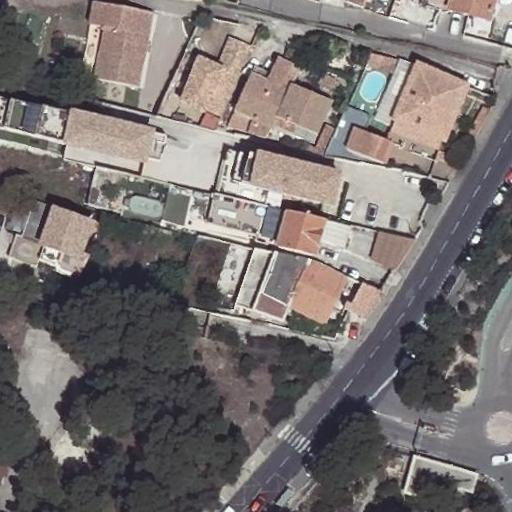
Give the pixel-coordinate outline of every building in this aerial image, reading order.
[(132,87),(150,14),(92,0),(86,24),(101,28),(90,77),(132,87)] [(344,0),(343,5),(361,11),(364,0),(344,0)] [(449,0),(447,9),(490,20),(494,0),(449,0)] [(511,26),(492,21),(487,42),(507,47),(511,30),(511,26)] [(203,112),(205,110),(219,116),(248,47),(229,39),(216,68),(197,59),(179,102),(203,112)] [(299,132),(329,145),(334,131),(322,125),(334,100),(291,83),(299,65),(281,58),(270,82),(251,74),(227,133),(266,142),(280,131),(294,137),(299,132)] [(462,89),(417,69),(395,120),(440,141),(462,89)] [(440,141),(395,120),(393,129),(436,149),(440,141)] [(145,171),(152,142),(73,124),(67,154),(145,171)] [(344,148),(381,162),(390,139),(352,126),(344,148)] [(262,166),(255,195),(334,213),(340,183),(262,166)] [(248,204),(217,197),(213,221),(257,231),(263,206),(248,204)] [(42,248),(77,257),(85,230),(90,233),(93,224),(89,220),(32,202),(30,208),(26,207),(17,237),(39,245),(42,248)] [(323,220),(285,212),(277,247),(314,256),(315,246),(321,223),(323,220)] [(321,223),(315,246),(341,252),(347,228),(321,223)] [(412,239),(376,231),(368,259),(395,270),(412,239)] [(72,266),(77,257),(42,248),(40,257),(72,266)] [(312,261),(275,252),(261,284),(275,290),(271,298),(263,317),(275,322),(283,304),(324,323),(347,280),(312,261)] [(331,328),(355,284),(347,280),(324,323),(331,328)] [(261,284),(257,292),(271,298),(275,290),(261,284)] [(382,292),(364,286),(350,309),(365,319),(375,305),(382,292)] [(387,467),(412,474),(416,457),(392,450),(387,467)] [(416,457),(412,474),(407,494),(447,505),(452,487),(474,493),(479,474),(416,457)]
